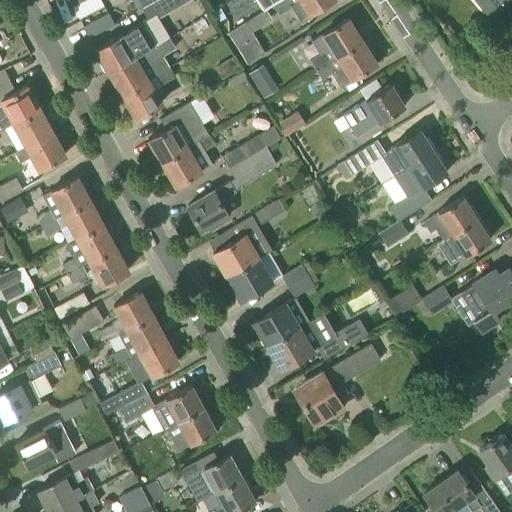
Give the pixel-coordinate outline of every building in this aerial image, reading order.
[(148,3),(146,0),(132,0),(137,9),(148,3)] [(149,22),(187,0),(155,0),(141,8),(149,22)] [(257,0),(263,10),(273,4),(270,0),(257,0)] [(328,0),(278,0),(273,3),(280,14),(291,6),(299,20),(328,0)] [(476,0),(487,13),(502,0),(476,0)] [(227,33),(236,47),(246,63),(264,52),(254,36),(251,31),(272,19),(266,9),(245,22),(227,33)] [(87,37),(114,24),(107,13),(81,26),(87,37)] [(311,41),(320,55),(311,60),(316,69),(362,40),(347,18),(320,35),(320,36),(311,41)] [(94,49),(107,73),(155,44),(150,36),(142,22),(94,49)] [(322,78),(331,73),(339,86),(348,80),(349,80),(375,62),(362,40),(316,69),(322,78)] [(155,44),(107,73),(121,95),(149,79),(155,75),(169,67),(155,44)] [(222,78),(241,67),(235,57),(217,68),(222,78)] [(269,75),(262,64),(247,73),(255,85),(269,75)] [(174,76),(169,67),(155,75),(161,84),(174,76)] [(0,72),(0,86),(11,81),(5,70),(0,72)] [(149,79),(121,95),(134,119),(162,102),(149,79)] [(0,129),(11,124),(40,109),(26,84),(15,90),(11,81),(0,86),(0,129)] [(366,100),(342,115),(355,136),(379,120),(380,121),(404,105),(389,83),(365,99),(366,100)] [(209,134),(204,124),(189,100),(159,118),(165,128),(147,138),(160,162),(209,134)] [(40,109),(11,124),(23,147),(52,131),(40,109)] [(304,123),(297,111),(276,124),(284,136),(304,123)] [(393,175),(409,166),(432,150),(417,128),(394,144),(395,145),(385,152),(376,139),(342,161),(351,174),(381,155),(393,175)] [(19,162),(29,157),(37,171),(65,155),(52,131),(23,147),(14,152),(19,162)] [(209,134),(160,162),(174,185),(211,163),(203,149),(214,143),(209,134)] [(228,168),(266,147),(258,134),(221,156),(228,168)] [(300,150),(312,169),(334,155),(322,136),(300,150)] [(266,147),(228,168),(234,178),(254,167),(258,175),(273,166),(275,162),(269,152),(266,147)] [(432,150),(409,166),(393,175),(405,195),(388,206),(397,220),(399,219),(430,199),(423,187),(446,171),(432,150)] [(41,226),(61,215),(90,200),(76,175),(48,191),(41,195),(49,209),(35,216),(41,226)] [(323,183),(319,176),(313,180),(317,187),(323,183)] [(0,200),(21,189),(15,177),(0,184),(0,200)] [(233,193),(235,191),(229,181),(186,205),(200,230),(211,224),(212,226),(229,216),(220,201),(221,201),(225,202),(232,198),(233,193)] [(441,239),(442,239),(476,217),(461,195),(437,210),(438,212),(424,221),(430,231),(435,228),(441,239)] [(19,198),(0,208),(7,221),(25,210),(19,198)] [(46,236),(60,228),(66,225),(74,239),(103,223),(90,200),(61,215),(41,226),(46,236)] [(361,213),(354,201),(347,205),(355,218),(361,213)] [(250,215),(257,226),(275,215),(269,204),(250,215)] [(319,218),(327,213),(322,204),(317,207),(316,213),(319,218)] [(212,251),(226,274),(258,255),(245,232),(257,226),(250,215),(213,236),(219,247),(212,251)] [(449,250),(443,253),(449,263),(465,252),(466,254),(489,239),(476,217),(442,239),(449,250)] [(407,233),(399,219),(397,220),(378,233),(387,246),(407,233)] [(80,266),(87,262),(88,264),(116,248),(103,223),(74,239),(66,243),(74,258),(61,265),(67,275),(81,268),(80,266)] [(116,248),(88,264),(99,285),(128,270),(116,248)] [(240,299),(282,275),(282,274),(276,264),(266,269),(258,255),(226,274),(240,299)] [(288,285),(307,274),(301,263),(282,274),(282,275),(288,285)] [(23,265),(14,269),(20,280),(0,290),(6,300),(22,292),(34,286),(23,265)] [(472,285),(460,292),(477,319),(474,320),(481,330),(497,320),(492,310),(511,296),(511,274),(507,267),(497,274),(493,268),(470,283),(472,285)] [(86,277),(81,268),(67,275),(72,284),(86,277)] [(14,269),(0,276),(0,289),(0,290),(20,280),(14,269)] [(288,285),(295,297),(314,285),(307,274),(288,285)] [(422,300),(412,284),(386,300),(396,316),(422,300)] [(422,300),(429,310),(431,314),(451,300),(450,298),(443,286),(422,300)] [(111,322),(112,324),(98,332),(103,342),(117,334),(153,315),(139,290),(110,305),(117,319),(111,322)] [(53,308),(59,318),(88,302),(82,292),(53,308)] [(266,343),(299,324),(286,301),(253,320),(266,343)] [(70,339),(103,320),(95,305),(61,323),(70,339)] [(117,334),(124,347),(110,354),(116,365),(130,357),(137,354),(165,338),(153,315),(117,334)] [(333,331),(336,337),(322,344),(308,319),(299,324),(266,343),(280,368),(319,346),(325,357),(367,333),(358,317),(333,331)] [(178,362),(165,338),(137,354),(150,378),(178,362)] [(36,361),(54,352),(47,339),(30,348),(36,361)] [(348,392),(342,382),(380,359),(369,342),(322,370),(293,388),(316,426),(343,410),(337,398),(348,392)] [(1,350),(0,347),(0,362),(19,353),(14,344),(1,350)] [(0,414),(3,422),(32,406),(41,402),(38,396),(51,389),(43,373),(60,364),(54,352),(36,361),(23,367),(29,378),(15,385),(0,392),(0,414)] [(93,378),(89,371),(82,375),(86,382),(93,378)] [(123,405),(147,393),(140,380),(117,393),(123,405)] [(190,384),(163,399),(153,404),(147,393),(123,405),(117,409),(124,422),(151,407),(162,429),(165,428),(203,408),(190,384)] [(58,409),(64,420),(85,409),(84,408),(96,402),(91,392),(58,409)] [(203,408),(165,428),(171,439),(171,440),(176,450),(188,443),(188,444),(215,430),(203,408)] [(51,443),(61,438),(54,424),(15,441),(26,467),(56,452),(51,443)] [(484,466),(504,494),(511,489),(511,468),(510,466),(511,464),(511,447),(501,432),(476,449),(487,464),(484,466)] [(113,439),(68,461),(74,472),(118,451),(113,439)] [(190,477),(196,486),(202,498),(201,498),(201,500),(215,492),(242,478),(227,452),(190,477)] [(183,479),(176,467),(141,487),(147,499),(183,479)] [(489,497),(479,483),(470,489),(460,474),(456,469),(422,493),(429,504),(423,508),(425,511),(455,511),(454,511),(465,504),(470,511),(476,506),(477,505),(489,497)] [(70,473),(65,476),(38,489),(49,511),(92,490),(93,490),(86,476),(75,482),(70,473)] [(201,500),(207,511),(236,511),(255,501),(242,478),(215,492),(201,500)] [(124,508),(116,511),(130,511),(149,503),(147,499),(141,487),(140,485),(118,496),(124,508)] [(49,511),(94,511),(91,506),(98,502),(92,490),(49,511)] [(130,511),(153,511),(149,503),(130,511)]
